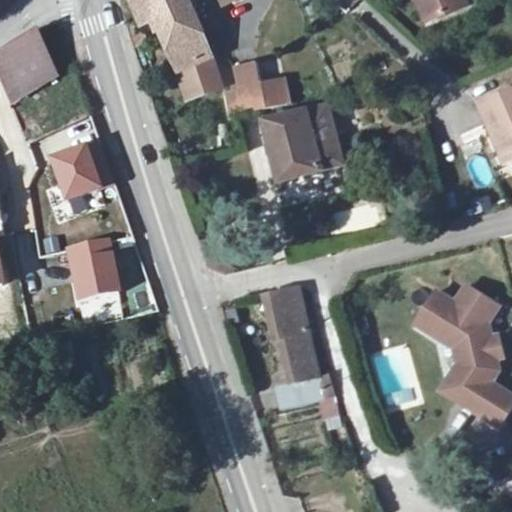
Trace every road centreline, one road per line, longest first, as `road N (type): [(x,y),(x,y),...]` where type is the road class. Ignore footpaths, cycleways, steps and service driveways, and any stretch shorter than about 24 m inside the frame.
road 1 (residential): [(186,300),(511,224)]
road 2 (secondary): [(186,300),(98,0)]
road 3 (secondary): [(256,511),(186,300)]
